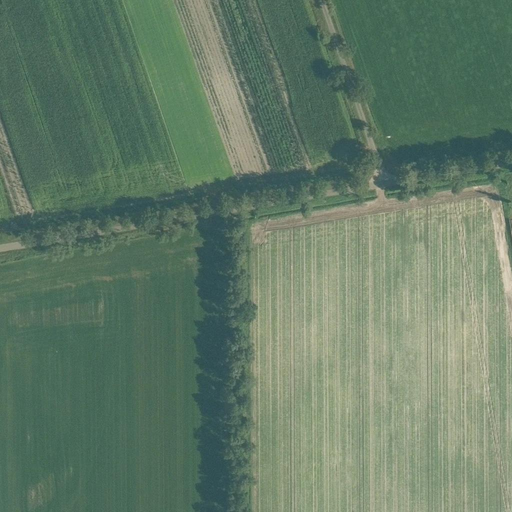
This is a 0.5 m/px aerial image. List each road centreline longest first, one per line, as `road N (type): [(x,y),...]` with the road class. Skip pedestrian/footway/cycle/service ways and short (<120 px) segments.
road 1 (unclassified): [(0,250),(382,186)]
road 2 (unclassified): [(382,186),(318,0)]
road 3 (unclassified): [(382,186),(511,165)]
